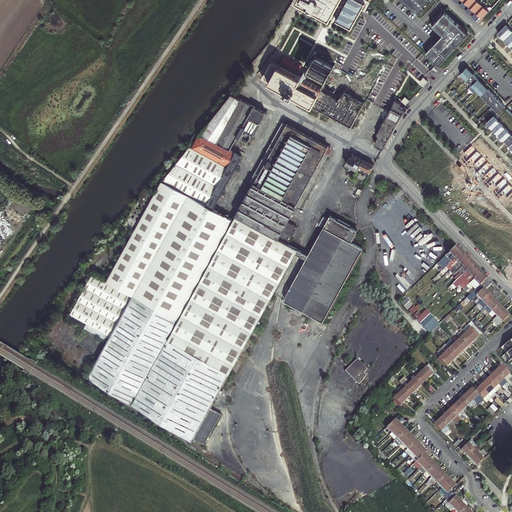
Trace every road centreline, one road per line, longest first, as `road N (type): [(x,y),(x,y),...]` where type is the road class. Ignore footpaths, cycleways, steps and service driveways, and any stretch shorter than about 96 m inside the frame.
road 1 (residential): [(466,473),(420,417),(511,325)]
road 2 (tertiary): [(511,293),(385,162)]
road 3 (tertiary): [(485,35),(410,117),(385,162)]
